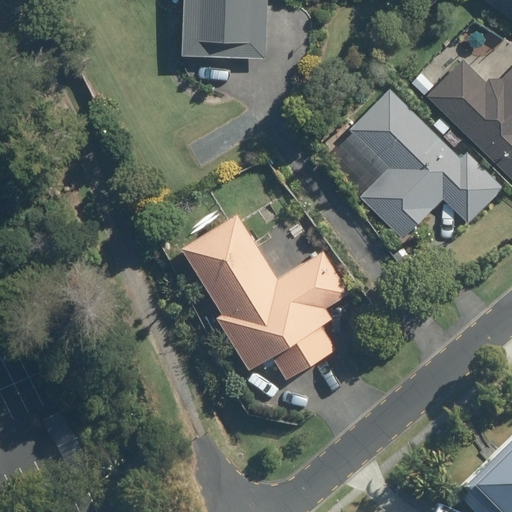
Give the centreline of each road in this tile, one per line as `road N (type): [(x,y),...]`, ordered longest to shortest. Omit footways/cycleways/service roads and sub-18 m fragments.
road 1 (track): [(231,511),(0,40)]
road 2 (residential): [(511,312),(282,511)]
